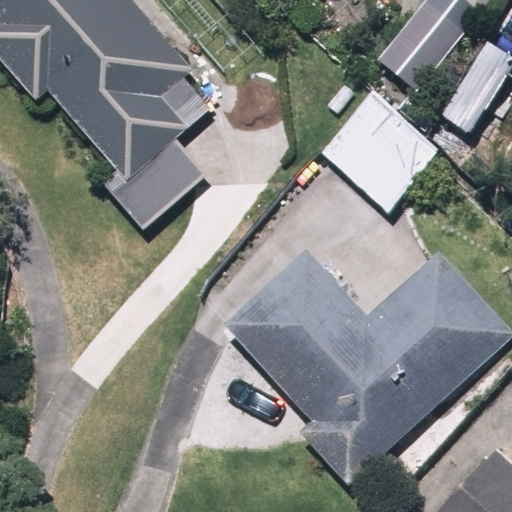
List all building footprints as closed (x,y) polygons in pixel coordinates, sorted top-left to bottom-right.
[(0,0),(0,86),(19,108),(32,96),(107,179),(90,195),(132,242),(199,181),(170,148),(203,118),(179,92),(191,81),(116,0),(0,0)] [(367,99),(311,159),(372,217),(428,157),(367,99)] [(451,110),(418,145),(464,187),(497,152),(451,110)] [(295,261),(216,334),(300,425),(285,439),(335,495),(507,337),(436,261),(359,331),(295,261)] [(511,511),(511,478),(488,456),(435,511),(511,511)]
